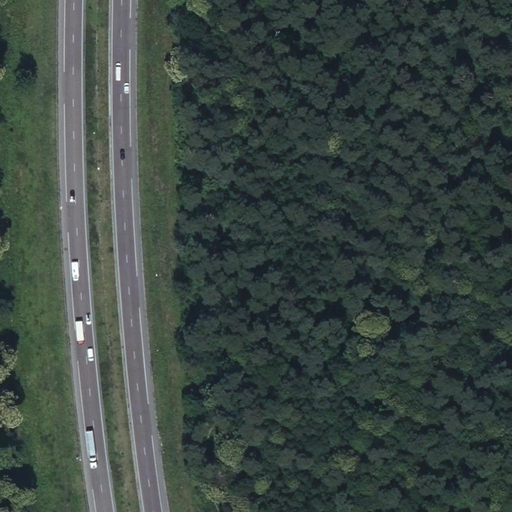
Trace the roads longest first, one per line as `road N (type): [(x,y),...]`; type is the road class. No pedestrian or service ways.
road 1 (motorway): [(150,511),(121,236),(118,0)]
road 2 (motorway): [(76,0),(71,102),(103,511)]
